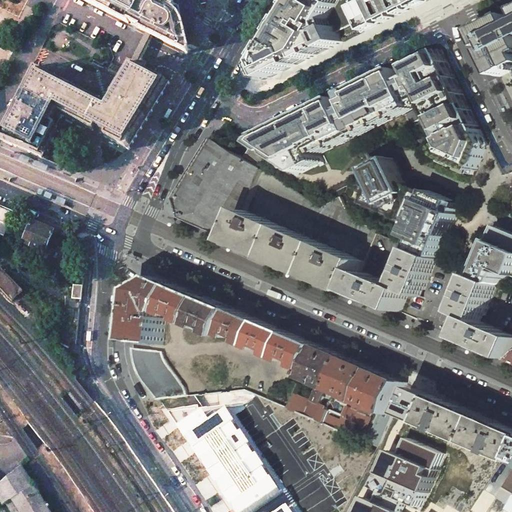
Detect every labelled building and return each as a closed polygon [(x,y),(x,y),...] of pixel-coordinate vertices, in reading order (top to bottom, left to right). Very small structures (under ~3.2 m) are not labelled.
[(82,0),(132,25),(132,23),(144,29),(143,31),(180,50),(187,43),(182,20),(176,12),(174,9),(156,0),(82,0)] [(164,0),(156,0),(174,9),(175,6),(164,0)] [(298,0),(258,66),(265,81),(343,42),(339,34),(361,23),(365,32),(379,25),(377,21),(381,19),(383,23),(393,18),(392,14),(396,12),(398,15),(409,10),(407,7),(411,5),(412,9),(426,2),(425,0),(354,0),(351,2),(350,0),(298,0)] [(488,52),(501,77),(511,72),(511,71),(511,16),(479,32),(487,48),(493,45),(495,48),(488,52)] [(259,138),(256,143),(271,153),(302,173),(324,162),(318,151),(425,100),(427,104),(432,102),(435,107),(430,110),(435,120),(440,118),(443,123),(438,126),(443,136),(446,135),(450,144),(444,148),(441,149),(445,158),(477,172),(488,145),(442,49),(259,138)] [(36,67),(0,135),(0,139),(39,157),(61,116),(94,132),(94,131),(106,137),(105,138),(129,150),(149,121),(170,83),(129,62),(105,102),(36,67)] [(202,156),(189,178),(210,191),(216,189),(225,194),(259,183),(265,170),(261,167),(213,138),(202,156)] [(253,148),(252,147),(247,157),(256,162),(261,153),(253,148)] [(395,158),(372,169),(379,185),(375,187),(368,203),(417,224),(414,232),(419,233),(417,238),(421,240),(417,250),(439,259),(449,236),(446,235),(448,229),(451,223),(454,225),(458,215),(457,215),(460,210),(454,207),(456,202),(431,191),(430,194),(428,198),(409,190),(408,187),(395,158)] [(308,198),(265,170),(259,183),(300,210),(308,198)] [(248,210),(259,183),(225,194),(216,189),(210,191),(189,178),(177,199),(183,218),(235,241),(248,210)] [(323,208),(308,198),(300,210),(311,217),(313,215),(318,219),(375,243),(379,234),(380,230),(354,219),(343,197),(323,208)] [(0,234),(4,237),(13,215),(0,209),(0,234)] [(288,228),(248,210),(235,241),(275,258),(288,228)] [(32,221),(24,239),(27,241),(26,244),(45,253),(54,231),(32,221)] [(511,232),(500,227),(478,276),(500,285),(501,286),(505,285),(506,281),(507,281),(509,275),(504,273),(505,271),(511,273),(511,232)] [(328,245),(288,228),(275,258),(315,275),(328,245)] [(367,262),(328,245),(315,275),(353,291),(363,270),(367,262)] [(439,259),(417,250),(403,283),(402,286),(411,292),(423,297),(425,294),(440,260),(439,259)] [(0,266),(0,288),(12,301),(23,291),(0,266)] [(399,286),(363,270),(353,291),(402,312),(411,292),(402,286),(400,285),(399,286)] [(500,285),(478,276),(464,309),(462,314),(474,319),(484,322),(485,319),(500,285)] [(161,277),(140,289),(134,341),(164,345),(167,318),(163,318),(163,312),(168,313),(181,285),(161,277)] [(82,286),(74,285),(72,298),(81,299),(82,286)] [(210,298),(181,285),(168,313),(182,318),(183,315),(189,318),(187,321),(197,325),(210,298)] [(238,310),(210,298),(197,325),(211,331),(212,328),(217,330),(216,333),(227,338),(228,335),(238,310)] [(266,322),(238,310),(228,335),(237,339),(238,335),(248,339),(246,343),(255,347),(266,322)] [(511,334),(484,322),(474,319),(465,339),(511,359),(511,334)] [(293,334),(266,322),(255,347),(264,351),(266,347),(275,351),(274,355),(282,359),(293,334)] [(321,345),(293,334),(282,359),(292,363),(293,359),(303,363),(301,367),(310,371),(321,345)] [(350,358),(321,345),(310,371),(305,383),(320,389),(315,400),(322,404),(329,387),(336,390),(350,358)] [(142,378),(150,390),(151,391),(157,398),(163,398),(166,397),(188,395),(186,387),(170,365),(166,359),(164,352),(133,348),(135,362),(137,369),(140,374),(142,378)] [(379,370),(350,358),(336,390),(333,396),(349,402),(351,397),(358,400),(353,410),(347,407),(343,416),(355,423),(379,370)] [(408,382),(379,370),(355,423),(366,427),(372,413),(369,412),(370,406),(374,408),(382,412),(374,431),(384,436),(408,382)] [(295,382),(291,392),(299,396),(300,394),(304,386),(295,382)] [(442,397),(427,392),(415,416),(431,424),(442,397)] [(315,400),(300,394),(299,396),(293,409),(323,422),(328,409),(329,407),(322,404),(315,400)] [(431,424),(506,456),(511,458),(511,426),(442,397),(431,424)] [(179,423),(237,511),(244,511),(280,488),(223,407),(208,417),(203,406),(179,423)] [(343,416),(328,409),(323,422),(350,435),(355,423),(343,416)] [(384,436),(374,431),(369,442),(379,447),(384,436)] [(411,511),(415,507),(426,510),(455,455),(409,433),(366,511),(411,511)] [(12,500),(19,511),(49,511),(22,466),(0,483),(0,500),(3,506),(12,500)] [(511,473),(503,487),(511,492),(511,473)]
